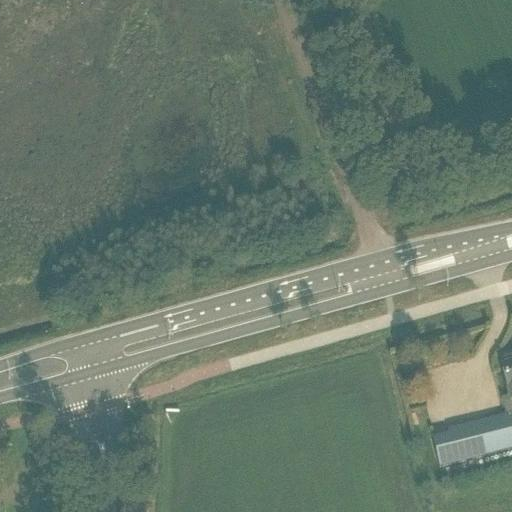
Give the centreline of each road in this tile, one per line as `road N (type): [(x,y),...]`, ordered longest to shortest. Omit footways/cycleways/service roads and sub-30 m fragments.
road 1 (secondary): [(511,228),(94,338)]
road 2 (secondary): [(110,366),(511,255)]
road 3 (track): [(392,320),(277,0)]
road 4 (unclassified): [(108,490),(110,366)]
road 5 (unclassified): [(79,374),(75,415),(108,490)]
